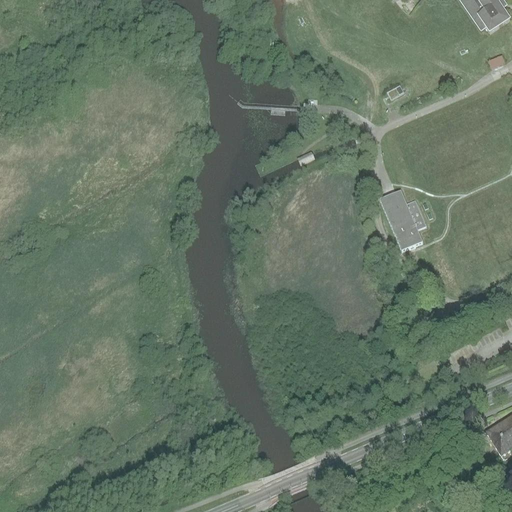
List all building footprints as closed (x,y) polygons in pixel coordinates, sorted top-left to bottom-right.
[(458,0),(481,33),(486,30),(490,36),(510,22),(498,5),(506,0),(458,0)] [(501,58),(488,64),(492,72),(504,66),(501,58)] [(400,88),(387,94),(391,102),(404,95),(400,88)] [(297,162),(301,171),(315,164),(311,155),(297,162)] [(401,194),(381,203),(402,253),(423,245),(417,232),(426,228),(415,203),(406,207),(401,194)] [(511,418),(486,436),(501,460),(511,452),(511,418)]
